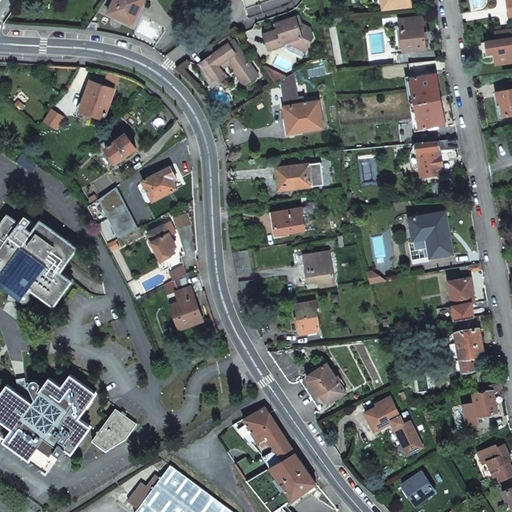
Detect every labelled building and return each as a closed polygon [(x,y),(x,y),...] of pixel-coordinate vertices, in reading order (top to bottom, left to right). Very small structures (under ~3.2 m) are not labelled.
[(114,0),(109,13),(133,25),(145,0),(114,0)] [(381,0),(383,9),(405,4),(404,0),(381,0)] [(404,30),(405,44),(406,50),(426,48),(422,16),(400,18),(401,30),(404,30)] [(297,45),(296,47),(306,52),(313,38),(311,30),(305,26),(302,27),(299,17),(277,24),(279,30),(265,34),(270,50),(284,45),(283,43),(286,42),(290,41),(297,45)] [(482,43),(484,58),(495,56),(496,63),(511,60),(511,28),(495,31),(496,40),(482,43)] [(233,41),(230,37),(220,44),(223,48),(233,41)] [(227,60),(230,64),(245,86),(259,76),(234,41),(233,41),(223,48),(198,66),(210,83),(224,73),(221,70),(218,65),(227,60)] [(221,70),(230,64),(227,60),(218,65),(221,70)] [(436,71),(405,77),(415,131),(446,126),(445,123),(420,127),(411,79),(437,74),(436,71)] [(224,73),(210,83),(213,88),(227,78),(224,73)] [(445,123),(437,74),(411,79),(420,127),(445,123)] [(92,111),(91,114),(105,120),(115,89),(91,81),(82,107),(92,111)] [(500,96),(497,97),(499,104),(498,104),(500,117),(511,114),(511,81),(504,83),(506,91),(499,92),(500,96)] [(291,118),(293,132),(324,127),(319,100),(307,102),(307,101),(305,101),(305,103),(284,106),(286,119),(291,118)] [(117,141),(127,134),(123,127),(113,134),(114,136),(117,141)] [(117,141),(107,148),(117,162),(138,148),(127,134),(117,141)] [(104,143),(107,148),(117,141),(114,136),(104,143)] [(458,138),(417,143),(419,162),(420,169),(421,177),(444,174),(441,151),(460,148),(458,138)] [(287,189),(324,185),(321,162),(276,168),(278,186),(286,185),(287,189)] [(172,177),(176,176),(171,167),(143,181),(153,201),(178,189),(174,182),(172,177)] [(443,196),(441,179),(431,180),(433,197),(443,196)] [(311,206),(273,212),(277,235),(315,229),(311,206)] [(425,239),(429,258),(454,254),(446,210),(408,217),(412,241),(425,239)] [(8,215),(0,226),(0,277),(2,275),(5,277),(4,280),(3,281),(3,283),(3,284),(4,286),(6,287),(7,287),(9,286),(11,288),(8,301),(17,303),(18,298),(18,297),(19,297),(21,297),(22,300),(24,301),(25,302),(27,302),(28,302),(29,301),(30,300),(31,299),(32,296),(34,296),(35,296),(37,294),(38,293),(55,305),(73,281),(60,272),(78,247),(42,220),(33,233),(27,228),(32,220),(26,215),(22,221),(24,223),(22,225),(8,215)] [(177,247),(166,225),(148,234),(161,260),(162,259),(163,260),(171,256),(170,255),(176,253),(174,249),(177,247)] [(416,261),(429,258),(425,239),(412,241),(416,261)] [(248,250),(233,252),(235,265),(238,275),(253,272),(248,250)] [(335,284),(330,251),(304,255),(309,283),(319,281),(320,286),(335,284)] [(470,272),(482,269),(481,263),(469,265),(470,272)] [(185,267),(170,274),(173,281),(187,275),(185,267)] [(173,281),(165,286),(167,295),(192,286),(188,274),(187,275),(173,281)] [(449,281),(453,306),(472,303),(470,291),(473,290),(471,278),(449,281)] [(256,280),(239,282),(242,293),(245,300),(261,298),(256,280)] [(192,286),(167,295),(180,329),(204,320),(192,286)] [(296,304),(301,333),(308,332),(310,340),(323,338),(322,329),(320,330),(316,301),(296,304)] [(472,303),(453,306),(454,314),(455,320),(459,319),(474,317),(474,316),(472,303)] [(474,317),(459,319),(460,327),(475,325),(474,317)] [(454,332),(455,333),(460,359),(462,369),(462,372),(476,369),(474,356),(485,354),(480,327),(454,332)] [(460,359),(455,333),(452,334),(451,334),(451,335),(450,336),(449,337),(450,342),(450,345),(450,347),(450,348),(452,350),(453,356),(456,359),(457,367),(460,369),(462,369),(460,359)] [(288,349),(269,352),(289,381),(291,384),(295,383),(298,382),(298,381),(298,380),(298,379),(302,376),(302,375),(288,349)] [(320,409),(346,392),(327,362),(300,380),(320,409)] [(0,398),(0,435),(43,467),(55,451),(61,456),(68,447),(73,451),(91,427),(79,418),(96,394),(71,376),(62,387),(51,379),(42,391),(39,389),(40,388),(41,386),(41,384),(41,383),(40,381),(38,380),(36,379),(35,379),(33,380),(32,380),(31,382),(30,384),(30,385),(30,386),(31,388),(28,386),(27,380),(18,381),(18,384),(18,385),(17,386),(15,390),(9,385),(0,398)] [(494,393),(503,391),(502,382),(472,389),(475,402),(464,405),(468,425),(480,422),(480,420),(493,417),(492,414),(497,413),(494,393)] [(381,405),(377,407),(365,412),(375,431),(393,421),(396,427),(395,427),(397,431),(411,423),(410,420),(404,423),(390,396),(379,402),(381,405)] [(265,406),(232,425),(247,445),(255,440),(256,441),(268,434),(270,438),(269,441),(275,450),(288,442),(265,406)] [(121,415),(115,411),(93,441),(106,451),(128,439),(138,423),(122,412),(121,415)] [(423,446),(411,423),(397,431),(408,454),(423,446)] [(295,452),(288,442),(275,450),(264,457),(270,467),(295,452)] [(498,475),(501,482),(511,476),(511,467),(511,466),(509,467),(507,462),(509,461),(511,460),(504,444),(498,447),(496,444),(478,453),(483,464),(488,462),(495,477),(498,475)] [(270,467),(247,481),(272,511),(273,511),(317,483),(295,452),(270,467)] [(247,458),(236,463),(236,464),(247,481),(270,467),(264,457),(252,464),(247,458)] [(139,508),(135,511),(234,511),(171,465),(152,490),(139,508)] [(422,471),(402,484),(416,504),(435,491),(422,471)] [(128,501),(139,508),(152,490),(142,482),(128,501)] [(511,487),(502,491),(506,500),(508,499),(511,506),(511,487)]
